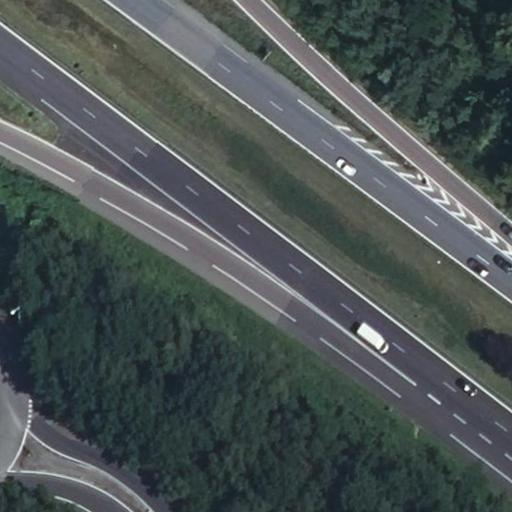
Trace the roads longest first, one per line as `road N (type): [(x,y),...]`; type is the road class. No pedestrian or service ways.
road 1 (motorway): [(0,46),(477,407)]
road 2 (motorway): [(0,143),(93,188),(277,305),(477,407)]
road 3 (motorway): [(511,281),(136,0)]
road 4 (motorway): [(511,229),(336,81),(254,0)]
road 5 (secondary): [(163,511),(142,488),(7,400)]
road 6 (secondary): [(0,478),(79,488),(121,511)]
